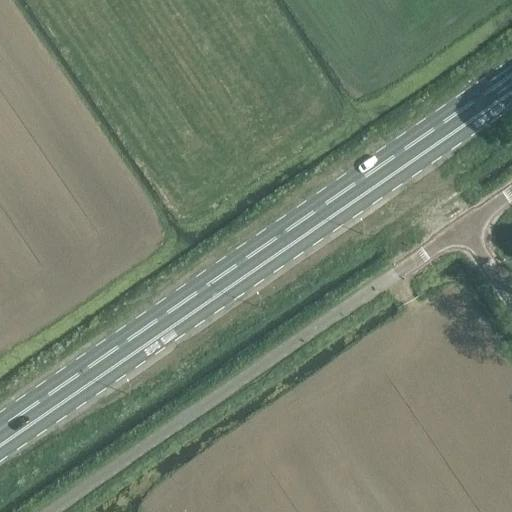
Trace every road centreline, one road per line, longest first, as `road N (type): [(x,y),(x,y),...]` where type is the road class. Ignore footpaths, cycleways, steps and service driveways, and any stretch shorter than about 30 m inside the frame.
road 1 (primary): [(0,435),(511,81)]
road 2 (unclassified): [(51,511),(465,224)]
